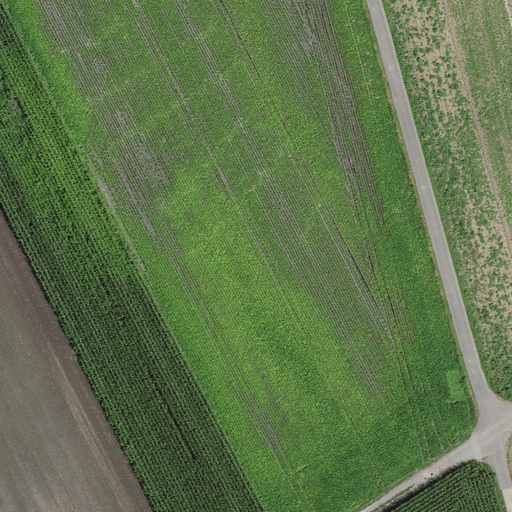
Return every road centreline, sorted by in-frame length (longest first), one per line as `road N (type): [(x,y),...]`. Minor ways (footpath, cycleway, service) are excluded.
road 1 (track): [(508,511),(369,0)]
road 2 (track): [(511,415),(360,511)]
